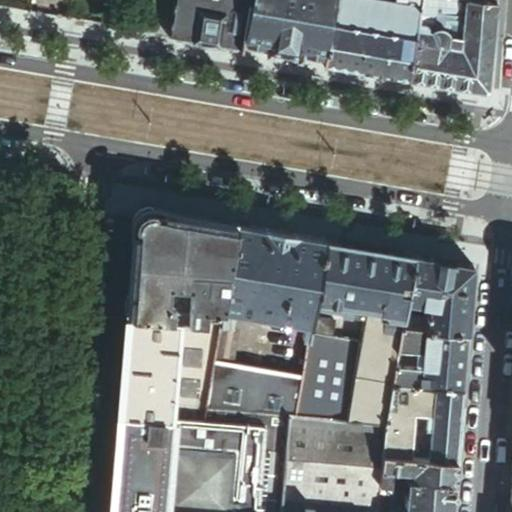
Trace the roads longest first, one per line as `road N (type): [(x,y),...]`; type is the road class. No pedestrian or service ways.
road 1 (tertiary): [(511,145),(0,57)]
road 2 (tertiary): [(94,143),(509,215)]
road 3 (residential): [(65,511),(94,143)]
road 4 (residential): [(481,511),(509,215)]
